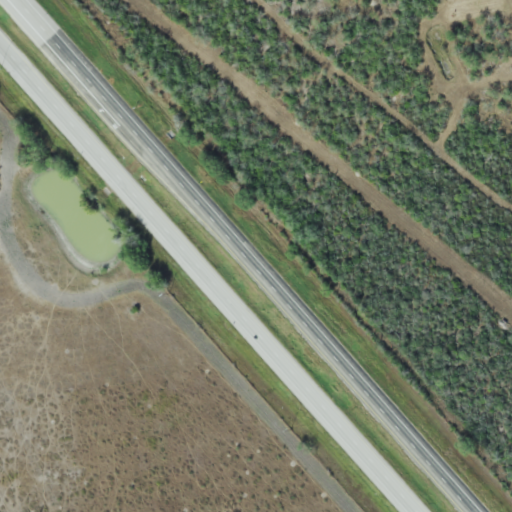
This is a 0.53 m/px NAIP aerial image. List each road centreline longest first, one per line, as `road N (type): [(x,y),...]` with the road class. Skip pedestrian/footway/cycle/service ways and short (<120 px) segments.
road 1 (trunk): [(481,511),(24,0)]
road 2 (trunk): [(0,46),(413,511)]
